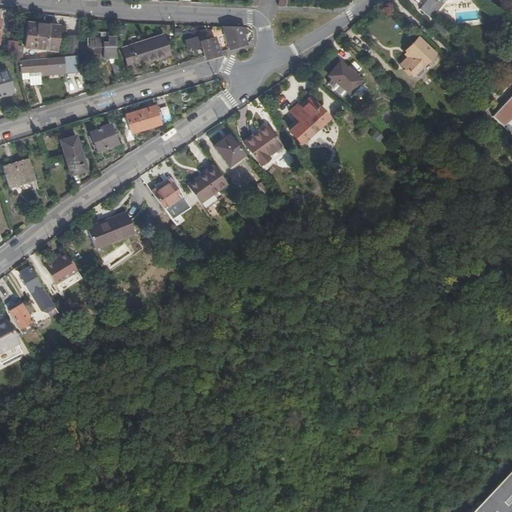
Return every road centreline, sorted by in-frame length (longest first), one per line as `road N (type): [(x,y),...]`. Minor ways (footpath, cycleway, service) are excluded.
road 1 (residential): [(271,62),(0,262)]
road 2 (residential): [(271,62),(229,65),(0,131)]
road 3 (residential): [(271,62),(258,19),(30,0)]
